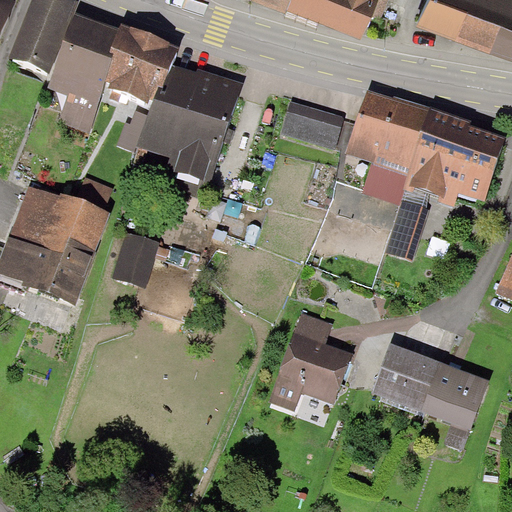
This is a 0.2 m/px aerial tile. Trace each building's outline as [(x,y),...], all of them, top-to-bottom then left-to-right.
[(0,0),(0,39),(15,4),(2,0),(0,0)] [(30,0),(12,65),(46,74),(63,13),(67,0),(30,0)] [(297,0),(348,19),(365,25),(375,0),(297,0)] [(425,0),(417,19),(490,48),(510,0),(425,0)] [(511,0),(510,0),(490,48),(511,54),(511,0)] [(99,23),(63,13),(46,74),(69,81),(60,112),(88,120),(97,88),(114,27),(99,23)] [(114,27),(97,88),(156,105),(168,65),(174,44),(151,37),(114,27)] [(235,83),(168,65),(156,105),(145,146),(170,153),(163,175),(205,187),(220,136),(235,83)] [(352,141),(348,157),(401,172),(416,120),(418,111),(365,96),(352,141)] [(291,105),(283,136),(330,149),(338,118),(291,105)] [(473,136),(416,120),(401,172),(399,180),(452,195),(454,187),(486,196),(500,144),(473,136)] [(73,206),(98,215),(106,189),(81,181),(73,206)] [(12,224),(86,249),(98,215),(73,206),(23,190),(12,224)] [(401,202),(387,247),(410,254),(424,209),(401,202)] [(12,224),(0,258),(0,279),(36,291),(68,302),(86,249),(12,224)] [(126,238),(114,278),(140,285),(151,245),(126,238)] [(300,317),(270,406),(294,414),(302,391),(330,401),(346,354),(327,347),(317,344),(324,325),(300,317)] [(391,345),(374,393),(418,409),(436,361),(430,359),(391,345)] [(455,368),(436,361),(418,409),(450,421),(464,426),(481,378),(455,368)] [(464,426),(450,421),(443,441),(456,446),(464,426)]
